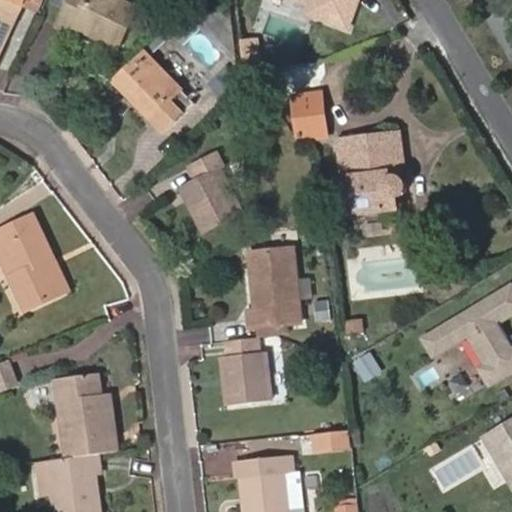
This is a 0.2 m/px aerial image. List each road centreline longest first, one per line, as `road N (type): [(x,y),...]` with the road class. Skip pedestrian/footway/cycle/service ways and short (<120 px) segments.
road 1 (residential): [(0,122),(40,134),(148,272),(181,511)]
road 2 (residential): [(431,0),(511,136)]
